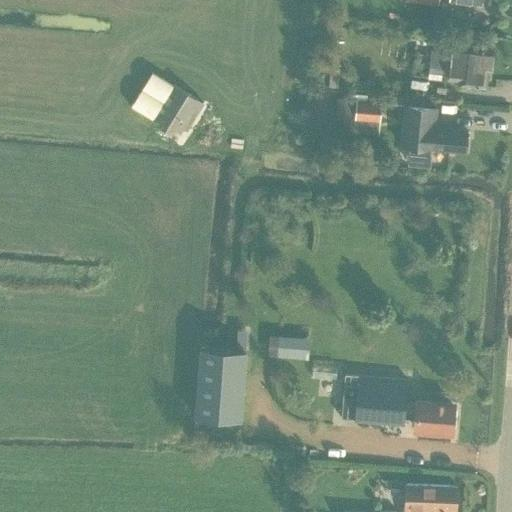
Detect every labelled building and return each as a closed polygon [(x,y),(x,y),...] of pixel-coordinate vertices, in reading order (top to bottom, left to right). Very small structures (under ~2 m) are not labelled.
[(378,57),(404,58),(405,45),(379,44),(378,57)] [(452,44),(451,51),(431,49),(429,66),(449,69),(448,78),(460,79),(460,83),(485,86),(487,70),(488,70),(491,48),(452,44)] [(412,62),(412,76),(425,76),(424,62),(412,62)] [(130,106),(152,119),(151,120),(171,132),(173,128),(180,132),(200,100),(152,71),(130,106)] [(381,102),(358,100),(356,118),(379,120),(381,102)] [(429,165),(431,147),(465,150),(467,129),(434,126),(436,107),(404,104),(400,144),(409,145),(407,163),(429,165)] [(310,338),(269,335),(267,354),(308,358),(310,338)] [(195,416),(241,419),(245,351),(199,349),(195,416)] [(356,420),(404,423),(407,378),(358,374),(345,373),(342,417),(356,418),(356,420)] [(323,401),(338,398),(334,379),(319,383),(323,401)] [(415,428),(450,430),(453,404),(417,401),(415,428)] [(454,511),(455,485),(405,482),(403,511),(439,511),(439,510),(454,511)]
